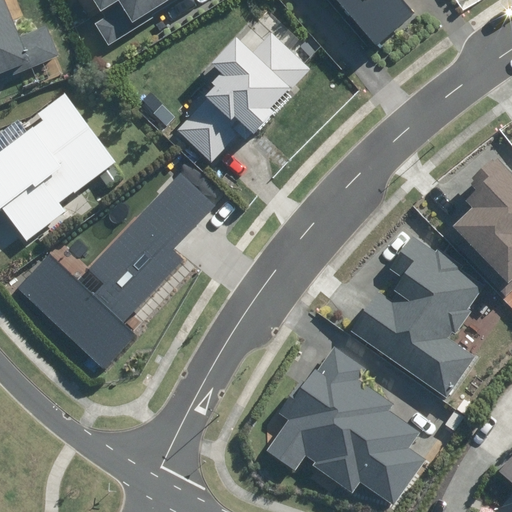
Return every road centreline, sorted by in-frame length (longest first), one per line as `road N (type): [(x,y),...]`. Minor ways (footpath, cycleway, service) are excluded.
road 1 (residential): [(511,49),(379,147),(301,238),(184,407),(148,483)]
road 2 (tertiary): [(0,373),(73,443),(148,483)]
